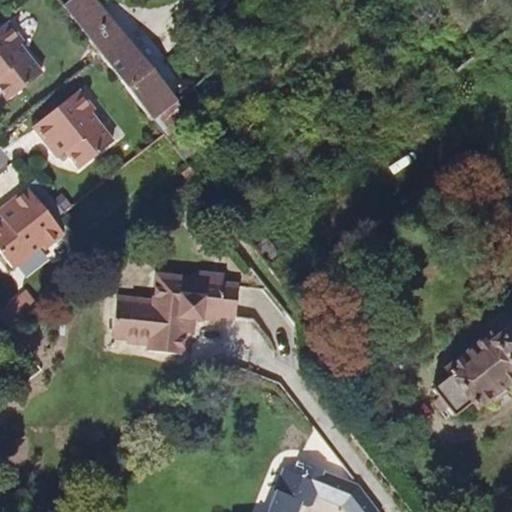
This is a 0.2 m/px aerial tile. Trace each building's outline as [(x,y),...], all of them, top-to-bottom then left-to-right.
[(93,0),(77,0),(66,10),(102,56),(153,120),(171,106),(176,102),(93,0)] [(7,23),(0,28),(0,90),(8,101),(41,75),(19,46),(23,43),(7,23)] [(207,35),(228,61),(240,52),(219,25),(207,35)] [(80,93),(33,130),(47,147),(51,144),(62,158),(65,155),(78,172),(113,145),(89,115),(94,111),(80,93)] [(171,106),(153,120),(163,133),(165,136),(183,122),(171,106)] [(51,144),(47,147),(57,162),(62,158),(51,144)] [(200,180),(190,167),(182,173),(193,188),(200,180)] [(230,184),(213,198),(245,238),(260,226),(261,225),(230,184)] [(65,238),(28,190),(7,206),(12,212),(1,221),(3,224),(0,226),(0,257),(11,272),(40,249),(44,254),(65,238)] [(0,211),(0,220),(1,221),(12,212),(7,206),(0,211)] [(260,226),(245,238),(292,298),(307,286),(260,226)] [(235,318),(239,286),(223,284),(224,277),(198,274),(197,280),(155,276),(152,303),(115,299),(113,326),(128,328),(127,339),(126,343),(148,344),(147,352),(181,356),(184,332),(186,319),(193,320),(200,321),(201,319),(220,321),(220,317),(235,318)] [(186,319),(184,332),(192,334),(193,320),(186,319)] [(128,328),(113,326),(111,337),(127,339),(128,328)] [(450,376),(432,390),(453,417),(471,403),(475,408),(511,378),(511,328),(511,327),(493,342),(489,336),(446,370),(450,376)] [(329,471),(299,457),(293,470),(284,465),(260,511),(295,511),(301,502),(308,504),(312,503),(315,500),(317,495),(329,471)] [(329,471),(317,495),(343,507),(346,511),(357,511),(371,501),(359,485),(329,471)] [(379,511),(371,501),(357,511),(379,511)]
